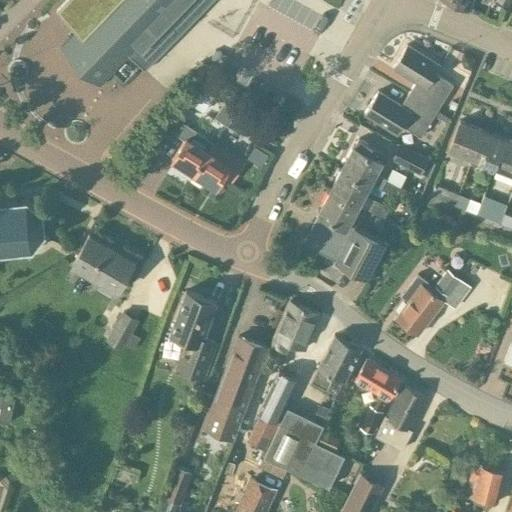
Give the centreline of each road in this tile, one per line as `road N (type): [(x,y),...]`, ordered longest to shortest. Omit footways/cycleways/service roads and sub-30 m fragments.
road 1 (tertiary): [(511,421),(246,259)]
road 2 (residential): [(246,259),(306,135),(388,1)]
road 3 (tertiary): [(246,259),(75,173),(0,125)]
road 4 (residential): [(511,51),(388,1)]
